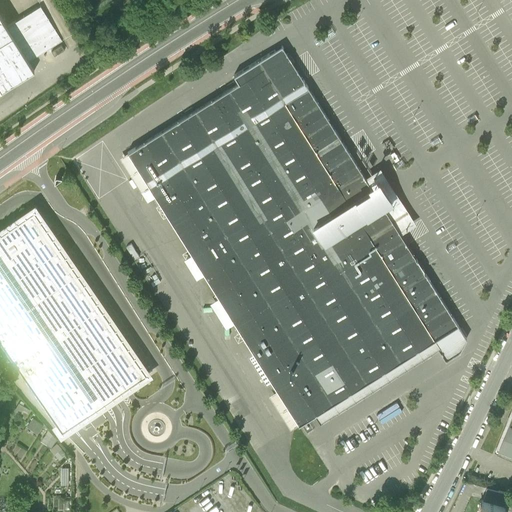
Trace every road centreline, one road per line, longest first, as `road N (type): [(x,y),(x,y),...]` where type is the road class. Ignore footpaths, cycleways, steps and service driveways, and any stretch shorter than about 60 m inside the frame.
road 1 (secondary): [(0,163),(243,0)]
road 2 (residential): [(511,344),(428,511)]
